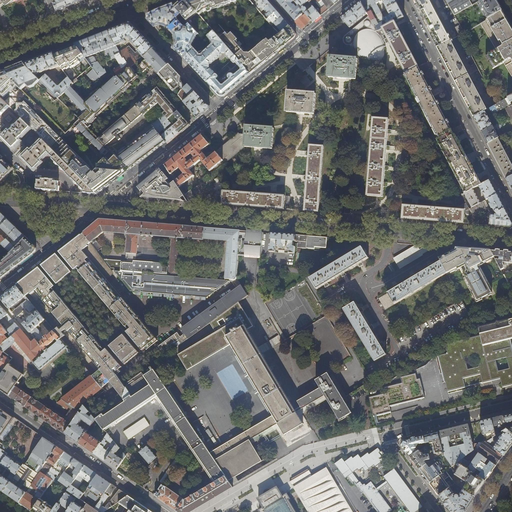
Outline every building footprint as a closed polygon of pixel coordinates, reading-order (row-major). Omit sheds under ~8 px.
[(80,0),(53,0),(55,1),(58,9),(76,2),(77,2),(78,2),(77,1),(78,1),(79,0),(80,1),(81,1),(80,0)] [(199,14),(186,0),(180,3),(173,5),(198,34),(201,37),(204,41),(214,32),(208,25),(204,20),(199,14)] [(217,6),(226,3),(232,1),(231,0),(186,0),(199,14),(204,9),(206,9),(207,10),(217,6)] [(263,9),(270,4),(267,1),(266,0),(258,0),(254,4),(256,7),(257,6),(259,8),(258,9),(260,12),(263,10),(263,9)] [(292,3),(294,1),(293,0),(288,0),(282,6),(290,15),(293,18),(295,21),(302,15),(304,13),(299,6),(297,8),(294,5),(293,5),(292,3)] [(321,16),(316,10),(313,7),(307,12),(306,11),(306,10),(307,10),(307,9),(307,8),(306,8),(306,7),(304,7),(303,6),(302,7),(302,6),(308,1),(307,0),(293,0),(294,1),(299,6),(304,13),(313,22),(314,22),(321,16)] [(328,9),(320,0),(307,0),(308,1),(312,5),(313,4),(311,1),(312,0),(316,0),(317,1),(316,2),(321,9),(320,10),(318,9),(316,10),(321,16),(325,13),(328,9)] [(335,4),(331,0),(320,0),(328,9),(332,6),(335,4)] [(381,12),(374,0),(363,0),(361,2),(367,13),(369,16),(376,31),(382,28),(388,25),(385,19),(383,17),(381,12)] [(387,9),(397,3),(395,0),(374,0),(381,12),(383,11),(387,9)] [(448,35),(429,0),(413,0),(414,2),(413,2),(419,13),(420,13),(424,20),(428,28),(427,28),(433,40),(434,39),(438,47),(450,40),(448,37),(450,36),(449,34),(448,35)] [(480,0),(444,0),(454,16),(477,2),(480,0)] [(480,0),(477,2),(487,20),(503,11),(496,0),(480,0)] [(355,23),(367,13),(361,2),(356,6),(344,16),(342,18),(345,22),(347,24),(350,28),(355,23)] [(404,17),(400,10),(397,3),(387,9),(390,16),(385,19),(388,25),(394,22),(404,17)] [(271,4),(270,4),(263,9),(264,10),(265,10),(267,13),(266,13),(263,10),(260,12),(266,19),(277,11),(271,4)] [(198,34),(173,5),(150,14),(149,15),(148,15),(148,16),(148,17),(148,19),(148,20),(149,20),(155,27),(156,26),(161,25),(164,26),(169,28),(176,34),(177,40),(178,43),(176,47),(175,48),(184,58),(193,51),(190,47),(196,36),(198,34)] [(281,16),(277,11),(266,19),(271,25),(281,16)] [(504,13),(503,11),(487,20),(485,21),(484,21),(481,23),(496,50),(486,56),(493,69),(504,63),(511,76),(511,27),(508,20),(507,18),(504,13)] [(313,22),(304,13),(302,15),(295,21),(302,28),(305,26),(308,23),(310,25),(313,22)] [(285,21),(281,16),(271,25),(273,27),(275,25),(281,31),(279,33),(279,34),(289,26),(285,21)] [(384,46),(376,31),(369,16),(358,25),(355,28),(352,31),(345,37),(344,38),(344,39),(344,40),(344,42),(345,43),(346,44),(347,45),(349,45),(350,45),(351,47),(352,47),(353,47),(358,54),(364,60),(370,62),(371,61),(373,62),(375,62),(379,62),(382,60),(384,58),(385,55),(386,53),(386,50),(385,48),(385,47),(385,46),(385,45),(384,46)] [(418,67),(394,22),(388,25),(382,28),(387,38),(384,39),(386,43),(389,41),(399,60),(396,61),(398,65),(401,63),(406,73),(418,67)] [(141,60),(154,48),(142,35),(132,24),(128,23),(119,27),(109,31),(112,38),(116,45),(125,42),(126,42),(126,41),(126,39),(127,39),(127,38),(128,39),(128,38),(129,38),(130,39),(131,38),(132,39),(132,40),(131,40),(131,41),(132,41),(139,49),(135,53),(129,46),(127,47),(126,46),(121,49),(119,46),(118,46),(117,47),(124,58),(129,65),(128,65),(129,66),(130,67),(132,66),(140,60),(141,60)] [(464,33),(459,25),(454,27),(459,35),(464,33)] [(287,44),(296,37),(297,36),(297,35),(296,34),(296,33),(289,26),(279,34),(270,42),(267,39),(252,51),(250,53),(245,52),(235,41),(237,39),(231,32),(228,35),(225,32),(219,37),(236,56),(251,74),(254,72),(270,58),(269,56),(271,55),(273,53),(274,54),(287,44)] [(91,56),(105,50),(107,57),(109,57),(110,57),(111,58),(113,59),(116,57),(121,66),(113,71),(116,75),(129,66),(128,65),(129,65),(124,58),(117,47),(116,45),(112,38),(109,31),(93,37),(75,44),(76,46),(92,66),(100,77),(101,76),(106,73),(105,69),(104,70),(98,62),(97,62),(95,58),(94,58),(94,57),(93,57),(92,57),(91,56)] [(221,54),(222,53),(225,53),(226,54),(226,55),(231,61),(231,60),(236,56),(219,37),(214,32),(204,41),(199,46),(205,53),(203,55),(204,56),(203,57),(202,57),(201,57),(200,57),(199,56),(199,55),(194,50),(193,51),(184,58),(188,63),(196,71),(207,83),(217,74),(212,69),(211,69),(210,68),(210,65),(211,64),(211,65),(222,55),(221,54)] [(199,46),(204,41),(201,37),(195,43),(195,44),(194,45),(196,48),(199,46)] [(487,109),(450,40),(438,47),(437,47),(446,65),(464,100),(473,117),(486,110),(487,109)] [(54,54),(76,46),(75,44),(58,51),(53,53),(54,54)] [(92,66),(76,46),(54,54),(57,62),(60,66),(62,69),(68,64),(71,68),(67,70),(67,69),(64,71),(66,74),(73,69),(78,76),(71,81),(71,86),(72,86),(78,80),(77,78),(80,75),(85,72),(92,66)] [(156,50),(154,48),(141,60),(157,77),(160,74),(170,64),(167,61),(160,55),(156,50)] [(60,66),(57,62),(54,54),(53,53),(53,52),(51,53),(49,54),(24,64),(25,65),(36,76),(38,74),(51,69),(51,70),(60,66)] [(238,85),(251,74),(236,56),(231,60),(233,63),(234,63),(235,63),(236,62),(241,69),(241,71),(235,76),(234,76),(233,75),(232,74),(231,74),(230,74),(229,75),(229,76),(228,77),(229,78),(230,79),(230,80),(224,85),(221,85),(216,79),(218,78),(218,77),(218,76),(217,74),(207,83),(219,95),(220,96),(221,96),(222,96),(223,96),(224,96),(225,96),(238,85)] [(329,77),(356,79),(358,59),(330,57),(329,77)] [(36,76),(25,65),(24,64),(16,67),(7,70),(7,72),(12,80),(16,84),(21,89),(25,85),(21,80),(20,81),(18,77),(20,77),(21,78),(22,78),(25,77),(24,75),(28,74),(35,85),(40,80),(36,76)] [(178,74),(170,64),(160,74),(175,91),(179,87),(181,81),(182,77),(178,74)] [(71,87),(65,92),(85,115),(80,120),(89,128),(91,126),(90,124),(97,118),(96,116),(98,114),(98,115),(103,111),(102,110),(108,104),(109,105),(113,100),(112,99),(115,97),(121,91),(123,92),(131,84),(130,82),(136,76),(134,73),(136,71),(132,66),(130,67),(129,66),(116,75),(118,77),(109,84),(108,83),(97,93),(95,91),(85,100),(83,98),(82,99),(78,95),(79,94),(77,91),(76,92),(73,89),(74,88),(72,86),(71,86),(71,87)] [(92,66),(85,72),(94,82),(100,77),(92,66)] [(446,120),(438,105),(440,104),(438,101),(437,102),(433,95),(431,91),(432,90),(431,87),(429,88),(423,76),(424,75),(423,72),(421,72),(418,67),(406,73),(439,135),(451,129),(448,124),(449,123),(448,119),(446,120)] [(16,84),(12,80),(7,72),(0,75),(0,96),(1,98),(16,84)] [(35,85),(28,74),(24,75),(25,77),(22,78),(21,78),(20,77),(18,77),(20,81),(21,80),(25,85),(26,85),(30,88),(34,86),(35,85)] [(65,92),(71,87),(71,86),(71,81),(69,78),(59,86),(58,86),(47,75),(41,81),(58,98),(65,92)] [(195,92),(189,85),(185,87),(182,90),(181,91),(179,95),(184,102),(195,92)] [(158,88),(153,91),(154,92),(137,106),(151,124),(163,114),(179,133),(184,129),(189,125),(187,122),(168,100),(165,102),(158,94),(161,91),(158,88)] [(287,111),(315,113),(316,93),(289,90),(287,111)] [(137,106),(154,92),(153,91),(136,105),(137,106)] [(168,100),(161,91),(158,94),(165,102),(168,100)] [(200,97),(195,92),(184,102),(195,115),(197,118),(205,112),(208,109),(208,108),(208,106),(200,97)] [(0,116),(10,107),(1,98),(0,96),(0,116)] [(511,104),(511,102),(508,97),(487,109),(488,110),(491,115),(506,106),(507,108),(507,109),(511,116),(511,115),(511,104)] [(38,120),(39,119),(30,110),(29,111),(26,108),(27,107),(24,103),(23,105),(18,105),(18,109),(17,111),(23,118),(22,119),(31,128),(32,126),(45,139),(43,140),(51,148),(60,139),(52,131),(50,132),(47,129),(48,128),(42,122),(41,123),(38,120)] [(167,142),(151,124),(137,106),(99,138),(130,169),(134,166),(164,144),(167,142)] [(485,112),(488,110),(487,109),(486,110),(473,117),(482,132),(493,126),(485,112)] [(503,120),(499,112),(494,115),(494,116),(492,117),(496,124),(499,123),(503,120)] [(163,114),(151,124),(167,142),(168,143),(174,138),(177,135),(179,133),(163,114)] [(367,196),(382,197),(383,186),(383,182),(384,170),(385,166),(386,150),(386,146),(387,134),(387,130),(388,119),(373,118),(367,196)] [(19,140),(31,128),(22,119),(10,131),(8,129),(2,135),(2,138),(11,148),(15,147),(20,141),(19,140)] [(90,169),(61,138),(60,139),(51,148),(97,194),(100,192),(105,188),(124,174),(128,171),(130,169),(99,138),(89,128),(80,120),(71,128),(78,136),(82,132),(87,138),(83,141),(89,147),(92,143),(97,149),(94,152),(103,162),(95,169),(96,171),(94,173),(90,169)] [(501,127),(504,125),(505,124),(504,121),(499,124),(499,123),(496,124),(493,126),(482,132),(488,144),(498,138),(499,137),(495,129),(497,128),(498,130),(501,128),(501,127)] [(246,134),(245,147),(273,148),(274,128),(246,126),(246,134)] [(459,142),(455,134),(454,134),(451,129),(439,135),(439,136),(440,138),(439,139),(466,192),(473,189),(479,186),(481,185),(475,173),(468,159),(459,142)] [(82,132),(78,136),(83,141),(87,138),(82,132)] [(216,152),(222,160),(225,163),(226,162),(245,147),(246,134),(239,134),(238,133),(234,136),(216,152)] [(209,171),(222,160),(216,152),(213,154),(212,154),(211,154),(210,155),(209,156),(209,157),(208,158),(207,158),(201,151),(209,144),(201,134),(194,140),(183,149),(171,160),(165,165),(169,171),(171,174),(179,168),(183,173),(183,174),(175,181),(179,187),(194,175),(189,169),(200,160),(209,171)] [(61,138),(90,169),(90,168),(90,167),(61,138)] [(511,174),(511,163),(498,138),(488,144),(496,160),(506,178),(511,174)] [(97,194),(51,148),(43,140),(31,152),(29,151),(23,157),(23,160),(32,168),(36,168),(41,163),(40,161),(48,153),(53,158),(52,159),(77,184),(83,190),(84,193),(97,194)] [(92,143),(89,147),(94,152),(97,149),(92,143)] [(305,210),(318,212),(323,144),(309,143),(309,149),(309,153),(307,174),(307,178),(305,210)] [(0,179),(12,167),(2,157),(0,159),(0,179)] [(184,194),(179,187),(175,181),(170,185),(170,184),(172,183),(169,179),(170,179),(165,173),(161,168),(138,187),(141,191),(143,190),(146,194),(143,196),(151,195),(157,198),(159,197),(188,200),(184,194)] [(208,203),(222,204),(223,191),(224,174),(215,179),(216,182),(214,184),(216,187),(214,188),(215,191),(212,193),(212,194),(210,194),(208,195),(208,203)] [(37,189),(59,191),(59,186),(58,186),(58,183),(56,181),(54,181),(54,180),(41,178),(41,180),(39,180),(37,182),(37,189)] [(492,185),(490,180),(481,185),(479,186),(486,200),(488,199),(497,194),(492,185)] [(480,203),(473,189),(466,192),(464,194),(472,208),(480,203)] [(196,199),(190,190),(184,194),(188,200),(188,201),(196,202),(197,200),(196,199)] [(223,191),(222,204),(283,209),(284,196),(276,195),(272,195),(256,193),(252,193),(236,192),(232,192),(223,191)] [(501,201),(497,194),(488,199),(491,204),(490,204),(492,209),(493,209),(495,212),(496,211),(499,210),(500,212),(505,209),(501,201)] [(490,225),(491,215),(491,212),(485,201),(480,203),(472,208),(469,209),(477,224),(485,225),(490,225)] [(477,224),(469,209),(465,203),(455,208),(455,206),(451,206),(451,209),(435,208),(435,205),(431,205),(431,207),(415,206),(415,203),(411,203),(411,206),(403,205),(402,218),(446,222),(469,224),(477,224)] [(511,222),(508,214),(505,209),(500,212),(499,210),(496,211),(495,212),(496,213),(494,214),(494,215),(491,215),(490,225),(500,226),(511,227),(511,224),(511,222)] [(10,236),(17,228),(5,216),(1,213),(0,214),(0,225),(1,226),(0,227),(8,234),(6,235),(7,236),(5,238),(6,239),(10,236)] [(225,275),(225,279),(230,279),(235,280),(236,277),(238,255),(240,230),(196,227),(173,225),(154,224),(139,222),(114,220),(100,219),(83,233),(98,251),(102,248),(95,240),(104,232),(127,234),(126,252),(137,253),(138,235),(172,237),(170,265),(169,274),(180,275),(183,238),(228,241),(225,275)] [(11,253),(26,236),(17,228),(10,236),(14,240),(11,243),(6,239),(5,240),(2,244),(10,252),(11,253)] [(261,256),(263,232),(240,230),(238,255),(261,256)] [(156,338),(106,280),(107,279),(115,273),(113,270),(111,267),(104,260),(98,251),(83,233),(78,237),(69,244),(69,246),(60,253),(65,260),(67,259),(69,262),(68,263),(73,270),(77,267),(80,270),(78,272),(124,327),(127,325),(130,329),(125,332),(131,339),(132,338),(134,340),(133,341),(141,350),(149,344),(156,338)] [(295,241),(295,235),(279,234),(271,233),(269,251),(275,251),(276,247),(277,247),(277,246),(277,245),(281,246),(281,247),(283,247),(283,246),(287,246),(287,247),(287,248),(288,248),(288,252),(294,253),(294,246),(293,246),(293,241),(295,241)] [(311,236),(295,235),(295,241),(298,241),(297,247),(302,248),(301,253),(318,254),(318,252),(322,252),(323,249),(325,249),(327,237),(311,236)] [(0,258),(1,258),(0,256),(0,279),(15,268),(34,253),(34,252),(35,251),(35,250),(36,249),(36,248),(35,246),(30,241),(28,239),(28,238),(26,236),(11,253),(10,252),(3,260),(0,262),(0,261),(0,258)] [(394,258),(399,267),(428,251),(425,246),(419,249),(416,245),(394,258)] [(309,277),(316,289),(340,274),(341,276),(344,274),(343,272),(358,264),(359,265),(362,263),(361,262),(368,258),(361,246),(309,277)] [(481,264),(494,257),(491,250),(466,248),(455,247),(455,250),(439,259),(441,262),(447,273),(463,265),(481,299),(495,291),(481,264)] [(511,258),(511,251),(503,251),(491,250),(494,257),(502,272),(504,271),(504,263),(507,263),(506,264),(509,265),(509,263),(511,263),(511,258)] [(133,259),(136,259),(137,253),(126,252),(126,259),(127,259),(127,261),(133,262),(133,259)] [(70,272),(65,265),(63,266),(61,264),(63,263),(57,255),(56,254),(53,257),(42,266),(43,267),(48,274),(50,273),(52,276),(51,277),(56,284),(70,272)] [(122,261),(121,271),(136,272),(144,273),(169,274),(170,265),(165,265),(165,262),(136,259),(133,259),(133,262),(127,261),(122,261)] [(121,271),(122,261),(104,260),(111,267),(114,267),(114,270),(121,271)] [(447,273),(441,262),(433,266),(432,265),(429,267),(430,268),(416,276),(415,275),(411,277),(412,278),(398,287),(397,285),(394,287),(395,288),(378,298),(380,302),(378,304),(379,305),(381,304),(385,310),(447,274),(447,273)] [(20,282),(16,285),(26,297),(30,294),(31,296),(35,293),(65,328),(67,331),(100,371),(92,377),(102,389),(110,382),(117,376),(122,373),(119,369),(121,367),(105,349),(101,353),(98,349),(101,347),(54,292),(52,294),(49,290),(54,287),(48,279),(46,280),(44,278),(46,277),(40,269),(39,268),(28,276),(20,282)] [(224,284),(228,281),(169,276),(144,274),(144,273),(136,272),(121,271),(114,270),(130,291),(207,297),(224,284)] [(210,323),(238,302),(247,295),(236,277),(235,280),(230,279),(236,288),(181,330),(184,334),(180,337),(176,333),(164,342),(167,347),(161,351),(165,356),(210,323)] [(9,308),(20,299),(21,300),(22,300),(22,299),(24,297),(27,300),(12,312),(17,317),(26,308),(32,304),(26,297),(16,285),(9,291),(0,297),(9,308)] [(351,412),(327,372),(315,379),(319,387),(297,401),(300,406),(295,409),(290,403),(261,353),(281,342),(277,335),(257,346),(246,329),(252,325),(238,302),(210,323),(215,332),(177,355),(186,370),(230,344),(273,415),(210,453),(229,481),(236,477),(239,481),(277,458),(274,454),(262,461),(249,440),(277,423),(284,434),(292,430),(291,428),(296,425),(302,421),(298,416),(296,412),(324,395),(327,399),(339,419),(351,412)] [(343,309),(374,361),(385,354),(381,346),(382,346),(380,342),(379,343),(371,329),(372,328),(370,325),(369,326),(360,312),(362,311),(360,308),(358,309),(354,302),(343,309)] [(21,330),(0,304),(0,320),(5,317),(12,326),(6,331),(8,333),(12,337),(21,330)] [(30,312),(35,307),(32,304),(26,308),(30,312)] [(36,328),(45,320),(38,312),(23,324),(36,339),(36,340),(44,351),(46,353),(52,348),(50,346),(54,342),(55,341),(57,344),(62,340),(55,332),(49,337),(48,336),(44,339),(36,328)] [(511,337),(511,318),(478,327),(480,336),(445,344),(448,353),(438,356),(448,391),(496,379),(500,378),(502,387),(511,384),(511,350),(509,339),(511,337)] [(0,333),(1,334),(1,336),(0,336),(0,344),(1,346),(9,339),(6,335),(8,333),(6,331),(0,323),(0,333)] [(65,337),(63,334),(67,331),(65,328),(61,331),(59,328),(55,332),(62,340),(65,337)] [(44,351),(36,340),(34,341),(32,343),(21,329),(21,330),(12,337),(9,339),(1,346),(0,346),(0,349),(1,350),(4,352),(16,341),(40,370),(68,347),(62,340),(57,344),(52,348),(46,353),(43,355),(41,353),(44,351)] [(138,353),(130,344),(129,345),(127,342),(128,341),(122,335),(108,346),(114,353),(115,352),(118,354),(116,355),(124,364),(138,353)] [(167,347),(164,342),(158,347),(161,351),(167,347)] [(10,363),(12,361),(5,356),(0,363),(0,376),(2,374),(0,372),(0,367),(1,367),(5,369),(6,368),(7,368),(10,363)] [(15,386),(24,374),(11,366),(12,364),(10,363),(7,368),(6,368),(5,369),(2,374),(0,376),(0,389),(3,391),(14,399),(28,408),(38,415),(56,428),(65,434),(81,412),(81,411),(77,409),(102,389),(92,377),(62,399),(60,402),(74,411),(67,422),(15,386)] [(105,430),(157,395),(176,423),(186,417),(154,370),(145,376),(143,373),(128,384),(126,389),(123,397),(125,400),(105,415),(104,414),(97,420),(105,430)] [(386,393),(368,398),(373,416),(391,411),(389,406),(424,397),(420,379),(417,380),(416,374),(401,378),(402,383),(385,388),(386,393)] [(126,389),(117,376),(110,382),(123,397),(126,389)] [(298,416),(327,399),(324,395),(296,412),(298,416)] [(85,405),(82,410),(84,411),(82,413),(81,412),(65,434),(72,438),(79,444),(87,433),(97,419),(85,405)] [(0,435),(1,436),(14,417),(4,410),(0,407),(0,448),(4,451),(7,446),(0,441),(0,435)] [(511,413),(503,415),(505,423),(511,421),(511,426),(509,430),(511,432),(511,413)] [(505,424),(505,423),(503,415),(497,417),(492,418),(496,436),(499,434),(498,429),(502,428),(501,427),(504,426),(503,424),(505,424)] [(204,444),(186,417),(176,423),(192,445),(191,446),(194,449),(195,451),(204,444)] [(129,440),(150,426),(145,418),(124,432),(129,440)] [(496,436),(492,418),(490,419),(482,421),(480,421),(484,435),(487,434),(487,433),(491,432),(492,433),(494,437),(496,436)] [(293,432),(304,425),(302,421),(296,425),(291,428),(292,430),(293,432)] [(463,458),(475,450),(473,445),(468,424),(465,425),(462,425),(445,430),(443,430),(439,431),(438,432),(444,453),(444,454),(452,466),(458,462),(463,458)] [(511,443),(511,432),(509,430),(507,429),(503,431),(504,433),(503,435),(502,435),(501,435),(500,436),(500,437),(500,438),(500,439),(496,444),(493,448),(504,455),(511,443)] [(444,453),(438,432),(435,432),(426,435),(423,435),(425,443),(430,442),(430,443),(433,443),(434,447),(432,447),(434,454),(441,452),(441,453),(444,453)] [(94,454),(104,441),(102,440),(101,441),(100,440),(99,441),(87,433),(79,444),(85,448),(94,454)] [(99,457),(105,462),(117,445),(108,434),(104,441),(94,454),(99,457)] [(416,450),(417,449),(414,445),(418,444),(419,445),(422,444),(424,444),(424,447),(426,445),(425,443),(423,435),(414,438),(404,440),(402,446),(410,457),(418,451),(416,450)] [(489,445),(496,436),(494,437),(488,441),(486,443),(489,445)] [(47,462),(47,461),(51,456),(57,447),(55,445),(43,437),(25,465),(38,475),(40,471),(47,462)] [(504,455),(493,448),(489,445),(486,443),(486,442),(473,445),(475,450),(479,453),(496,465),(500,461),(503,457),(504,455)] [(191,511),(209,501),(233,487),(229,481),(210,453),(204,444),(195,451),(215,482),(184,501),(162,485),(155,496),(169,505),(178,511),(191,511)] [(117,470),(122,462),(126,456),(126,455),(124,453),(122,456),(123,457),(122,459),(120,457),(121,456),(120,455),(119,456),(116,454),(117,453),(120,448),(117,445),(105,462),(110,465),(117,470)] [(426,464),(424,461),(426,460),(429,459),(426,445),(424,447),(425,448),(422,451),(425,455),(423,455),(419,451),(418,451),(410,457),(411,458),(417,466),(419,469),(426,464)] [(157,457),(155,454),(148,446),(140,452),(136,447),(126,455),(126,456),(133,464),(144,456),(150,463),(157,457)] [(55,466),(65,452),(64,451),(57,447),(51,456),(47,461),(55,466)] [(381,452),(378,448),(369,455),(368,453),(361,458),(358,454),(353,458),(352,457),(345,462),(342,458),(335,464),(346,478),(351,474),(358,484),(357,484),(363,491),(364,491),(379,511),(389,511),(392,510),(378,491),(388,483),(409,511),(415,511),(422,507),(394,469),(383,477),(386,481),(376,488),(371,482),(366,485),(364,484),(363,485),(360,482),(353,473),(358,469),(359,470),(363,468),(365,471),(374,465),(375,467),(384,460),(379,453),(381,452)] [(64,468),(66,466),(68,467),(75,459),(73,457),(69,454),(65,452),(55,466),(53,468),(59,472),(57,475),(56,477),(54,481),(57,483),(59,481),(65,472),(63,470),(63,469),(64,469),(64,468)] [(495,467),(496,465),(479,453),(472,464),(470,463),(470,462),(469,461),(468,462),(463,458),(458,462),(461,464),(485,481),(495,467)] [(163,484),(178,463),(181,461),(180,458),(183,456),(184,458),(187,456),(185,454),(175,461),(161,482),(163,484)] [(0,489),(4,492),(21,466),(6,456),(0,464),(11,472),(7,479),(0,473),(0,471),(1,470),(0,469),(0,489)] [(73,482),(85,466),(80,462),(75,459),(68,467),(67,469),(71,472),(69,475),(65,472),(59,481),(69,488),(72,484),(73,482)] [(44,474),(49,467),(47,465),(48,463),(47,462),(40,471),(44,474)] [(430,483),(443,473),(441,470),(443,469),(438,462),(430,468),(426,464),(419,469),(424,476),(428,481),(430,483)] [(31,485),(38,475),(25,465),(23,464),(21,466),(4,492),(12,497),(19,502),(26,492),(20,488),(23,484),(25,485),(24,488),(28,490),(31,485)] [(485,481),(461,464),(460,465),(461,466),(460,467),(459,467),(458,468),(459,469),(456,473),(451,467),(446,471),(452,478),(456,474),(468,482),(464,489),(475,496),(476,495),(485,481)] [(315,482),(330,474),(323,467),(319,465),(311,466),(309,470),(310,472),(311,474),(311,475),(313,479),(315,482)] [(91,483),(97,474),(93,471),(85,466),(73,482),(79,486),(83,481),(79,478),(80,476),(91,483)] [(59,472),(53,468),(52,467),(50,470),(50,471),(49,472),(48,473),(47,472),(45,475),(53,480),(54,481),(56,477),(55,477),(54,475),(55,474),(57,475),(59,472)] [(309,470),(289,481),(292,485),(294,489),(307,511),(351,511),(330,474),(315,482),(313,479),(311,475),(311,474),(310,472),(309,470)] [(41,498),(53,480),(45,475),(44,474),(40,471),(38,475),(31,485),(39,491),(34,497),(26,492),(19,502),(25,506),(32,511),(41,498)] [(439,495),(450,487),(448,484),(453,480),(452,478),(446,471),(443,473),(430,483),(431,485),(438,494),(439,495)] [(108,482),(97,474),(91,483),(84,493),(80,499),(87,504),(94,509),(103,496),(106,491),(112,484),(108,482)] [(84,493),(72,484),(69,488),(68,490),(72,493),(75,496),(77,497),(80,499),(84,493)] [(109,493),(114,486),(112,484),(106,491),(109,493)] [(294,511),(287,499),(289,498),(286,494),(282,496),(276,487),(258,498),(260,502),(261,504),(263,507),(258,510),(259,511),(294,511)] [(464,511),(475,496),(464,489),(459,495),(459,494),(458,494),(457,494),(456,495),(450,487),(439,495),(449,509),(451,511),(464,511)] [(103,511),(118,502),(129,496),(125,493),(120,489),(113,499),(113,500),(112,501),(113,502),(111,503),(110,503),(106,508),(102,505),(106,498),(103,496),(94,509),(99,511),(103,511)] [(68,509),(74,501),(77,497),(75,496),(74,498),(66,493),(55,508),(52,511),(66,511),(64,510),(62,511),(58,511),(61,508),(61,504),(68,509)] [(152,511),(139,503),(131,497),(129,496),(118,502),(130,510),(128,511),(152,511)] [(52,511),(55,508),(47,503),(48,502),(46,501),(46,502),(41,498),(32,511),(33,511),(52,511)] [(67,511),(81,511),(87,504),(80,499),(78,503),(74,501),(68,509),(67,511)]
